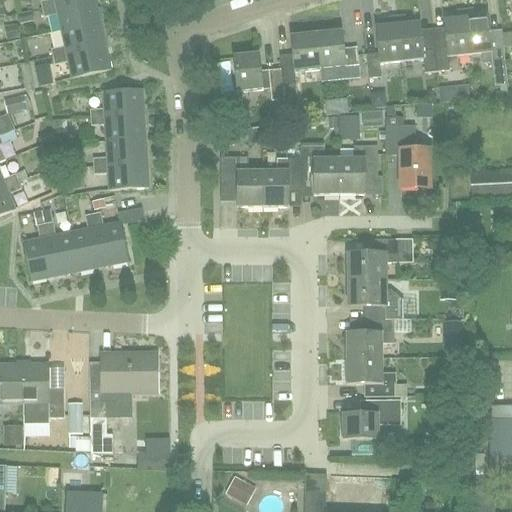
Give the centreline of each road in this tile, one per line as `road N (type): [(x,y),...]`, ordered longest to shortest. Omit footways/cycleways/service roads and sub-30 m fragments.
road 1 (residential): [(197,511),(205,439),(284,436),(301,422),(298,256)]
road 2 (residential): [(188,254),(183,70),(172,33)]
road 3 (unknown): [(221,435),(232,253)]
road 4 (residential): [(176,324),(0,317)]
road 5 (residential): [(298,256),(310,235),(335,224),(435,223)]
road 6 (residential): [(172,33),(313,0)]
